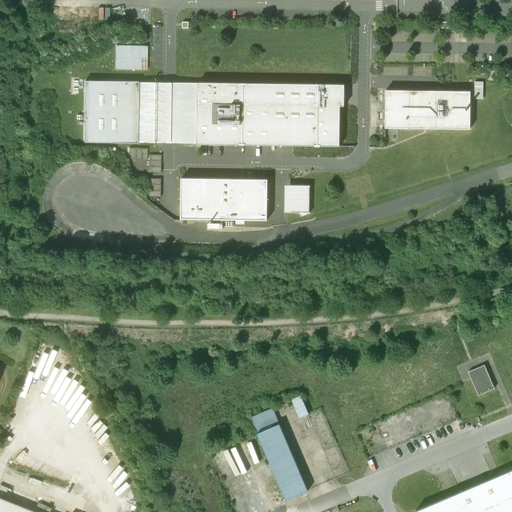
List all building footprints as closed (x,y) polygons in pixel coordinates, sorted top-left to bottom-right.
[(147,46),(116,46),(115,70),(147,70),(147,46)] [(138,82),(85,81),(84,143),(137,143),(138,82)] [(340,85),(197,83),(197,144),(339,146),(340,106),(340,100),(343,100),(343,91),(340,91),(340,85)] [(470,91),(385,90),(385,128),(470,129),(470,91)] [(147,149),(129,149),(129,161),(147,161),(147,149)] [(161,155),(149,155),(149,173),(161,173),(161,155)] [(267,179),(181,178),(180,219),(267,220),(267,179)] [(161,179),(149,179),(148,197),(160,197),(161,179)] [(310,186),(291,186),(291,212),(290,212),(299,212),(302,216),(310,213),(310,207),(309,207),(309,187),(310,186)] [(494,389),(484,365),(468,372),(478,395),(494,389)] [(300,396),(292,399),(300,418),(308,414),(300,396)] [(308,491),(273,408),(250,417),(286,500),(308,491)] [(387,431),(380,434),(383,441),(390,438),(387,431)] [(391,440),(384,443),(386,449),(393,446),(391,440)] [(511,511),(511,469),(415,511),(414,511),(511,511)] [(34,511),(0,498),(0,511),(34,511)]
